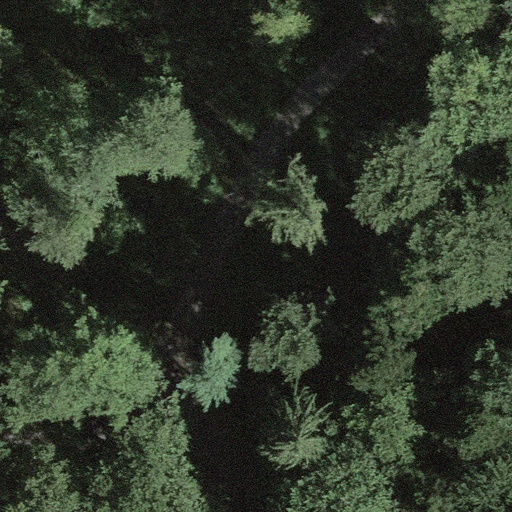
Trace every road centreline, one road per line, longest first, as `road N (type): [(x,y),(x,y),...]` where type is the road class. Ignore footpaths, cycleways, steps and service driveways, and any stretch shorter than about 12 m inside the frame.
road 1 (track): [(414,0),(331,67),(294,109),(241,195),(144,411)]
road 2 (track): [(0,449),(144,411),(220,451),(260,511)]
